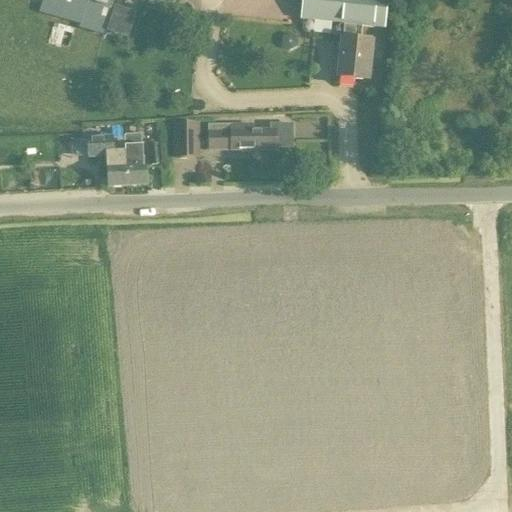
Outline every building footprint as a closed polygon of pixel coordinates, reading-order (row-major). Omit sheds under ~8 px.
[(78,25),(77,29),(92,33),(102,35),(109,12),(110,12),(114,0),(41,0),(37,13),(78,25)] [(342,41),(339,41),(336,79),(366,82),(369,44),(357,42),(358,28),(382,30),(385,0),(303,0),(301,23),(343,26),(342,41)] [(128,37),(135,16),(112,9),(105,31),(128,37)] [(198,125),(172,125),(172,162),(198,162),(198,125)] [(275,149),(291,149),(292,125),(269,125),(269,131),(250,131),(250,127),(208,127),(208,153),(275,153),(275,149)] [(106,189),(125,188),(122,139),(105,140),(105,130),(88,131),(88,143),(89,160),(105,159),(106,189)] [(145,187),(144,171),(140,171),(138,136),(122,137),(122,139),(125,188),(145,187)] [(148,166),(160,165),(158,144),(146,145),(148,166)]
